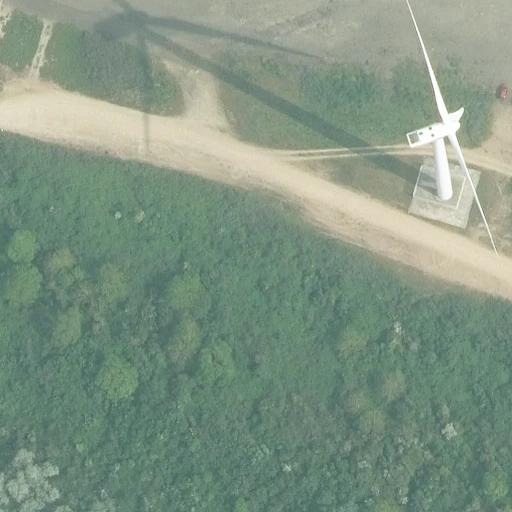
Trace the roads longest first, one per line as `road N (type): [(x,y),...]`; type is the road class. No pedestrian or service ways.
road 1 (track): [(0,119),(286,174),(511,270)]
road 2 (track): [(511,164),(426,151),(286,174)]
